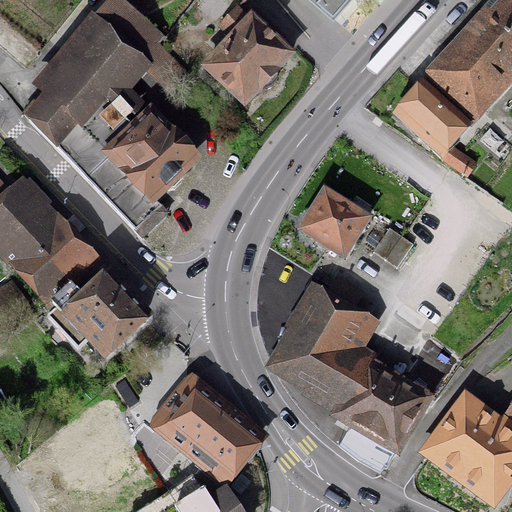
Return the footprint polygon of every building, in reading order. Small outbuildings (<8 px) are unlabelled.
[(308,0),(353,39),(388,0),(308,0)] [(511,0),(508,0),(428,88),(468,124),(511,74),(511,0)] [(247,110),(300,55),(254,11),(200,66),(247,110)] [(43,121),(77,150),(94,130),(100,135),(165,60),(122,23),(61,93),(64,96),(43,121)] [(467,177),(476,166),(459,154),(455,159),(444,151),(463,129),(424,93),(399,121),(443,160),(467,177)] [(166,211),(218,164),(167,109),(116,155),(166,211)] [(342,260),(371,217),(324,186),(295,229),(342,260)] [(0,251),(47,300),(91,258),(23,188),(2,208),(0,206),(0,251)] [(392,229),(374,251),(385,260),(403,238),(392,229)] [(91,258),(47,300),(57,310),(47,320),(78,353),(91,340),(106,355),(147,316),(91,258)] [(339,417),(397,451),(426,403),(380,375),(383,370),(365,359),(362,364),(345,354),(364,322),(350,314),(361,297),(339,284),(329,301),(320,296),(282,361),(281,363),(281,366),(281,368),(282,370),(284,372),(345,407),(339,417)] [(15,286),(0,296),(0,332),(1,333),(32,312),(15,286)] [(413,343),(428,319),(403,303),(388,328),(413,343)] [(454,373),(423,351),(403,379),(434,401),(454,373)] [(254,436),(184,381),(154,420),(224,475),(254,436)] [(502,491),(511,477),(511,438),(503,431),(465,403),(437,442),(502,491)] [(139,416),(124,431),(162,466),(176,451),(139,416)] [(511,418),(503,431),(511,438),(511,418)] [(249,511),(228,479),(206,493),(197,479),(161,503),(157,497),(133,511),(249,511)]
